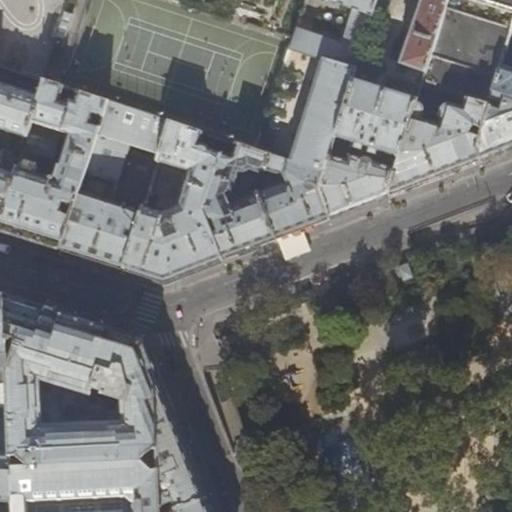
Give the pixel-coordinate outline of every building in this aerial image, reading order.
[(327,0),(353,10),(348,28),(368,34),(376,9),(378,0),(327,0)] [(378,0),(376,9),(387,13),(391,0),(422,0),(401,64),(427,73),(432,57),(447,8),(449,0),(378,0)] [(511,0),(477,0),(511,10),(511,0)] [(511,31),(511,28),(447,8),(432,57),(497,77),(511,31)] [(75,16),(66,13),(58,37),(67,40),(75,16)] [(342,45),(297,30),(292,43),(289,52),(301,56),(322,62),(289,162),(324,173),(335,140),(336,137),(353,81),(368,34),(348,28),(342,45)] [(511,31),(497,77),(488,106),(491,107),(479,148),(480,160),(511,148),(511,31)] [(45,82),(0,66),(0,220),(20,159),(24,149),(25,144),(8,139),(2,141),(0,148),(0,163),(5,165),(4,170),(0,168),(0,129),(27,137),(45,82)] [(418,100),(353,81),(336,137),(364,145),(366,138),(374,141),(373,147),(401,155),(418,100)] [(107,102),(45,82),(27,137),(25,144),(24,149),(52,158),(61,131),(69,133),(54,180),(36,174),(38,168),(36,164),(20,159),(0,220),(0,229),(28,239),(61,249),(71,217),(62,214),(65,203),(75,206),(107,102)] [(422,87),(418,100),(401,155),(400,159),(389,196),(441,176),(480,160),(479,148),(491,107),(488,106),(467,100),(465,109),(450,104),(447,105),(445,106),(444,108),(440,117),(431,115),(434,104),(438,105),(441,99),(448,100),(453,100),(454,96),(422,87)] [(171,123),(107,102),(75,206),(71,217),(61,249),(93,259),(125,269),(144,211),(128,206),(129,202),(123,200),(122,204),(112,201),(130,143),(162,153),(171,123)] [(204,134),(171,123),(162,153),(159,161),(191,170),(179,205),(164,212),(145,206),(144,211),(125,269),(142,274),(166,282),(199,269),(222,260),(205,212),(224,155),(210,151),(209,148),(208,145),(205,144),(202,144),(201,142),(204,134)] [(373,147),(364,145),(336,137),(335,140),(324,173),(319,188),(330,218),(363,205),(389,196),(400,159),(401,155),(373,147)] [(228,142),(224,155),(205,212),(222,260),(250,249),(276,239),(259,192),(248,196),(245,189),(238,192),(237,196),(238,200),(231,203),(229,197),(233,192),(240,171),(243,173),(250,169),(260,173),(266,170),(271,156),(233,143),(228,142)] [(289,162),(271,156),(266,170),(284,175),(287,182),(259,192),(276,239),(303,229),(330,218),(319,188),(324,173),(289,162)] [(0,292),(0,368),(8,371),(4,294),(0,292)] [(147,346),(134,335),(77,317),(4,294),(8,371),(10,421),(13,468),(31,467),(141,462),(159,462),(155,367),(150,353),(147,346)] [(155,367),(159,462),(159,472),(160,511),(174,511),(206,499),(190,456),(155,367)] [(0,419),(10,421),(8,371),(0,368),(0,419)] [(10,421),(0,419),(0,471),(13,472),(13,468),(10,421)] [(141,462),(31,467),(20,479),(13,479),(14,511),(211,511),(206,499),(174,511),(160,511),(159,472),(152,472),(141,462)] [(14,511),(13,479),(13,472),(0,471),(0,511),(14,511)]
